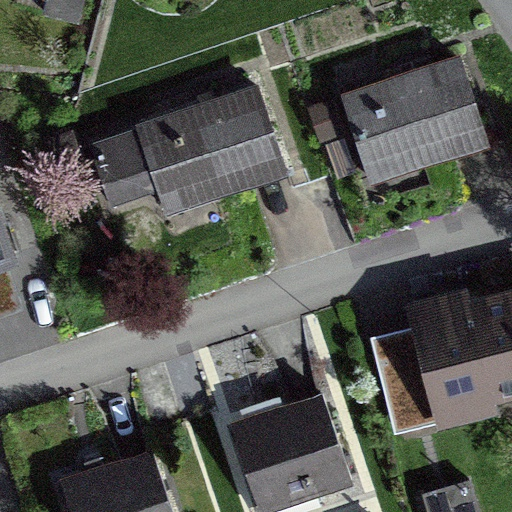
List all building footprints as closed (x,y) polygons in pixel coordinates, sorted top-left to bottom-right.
[(81,18),(85,0),(46,0),(45,9),(81,18)] [(459,48),(340,85),(370,178),(488,140),(459,48)] [(137,122),(90,138),(111,201),(159,185),(168,210),(171,209),(176,225),(224,209),(219,193),(290,169),(258,76),(135,117),(137,122)] [(360,167),(336,93),(307,103),(319,139),(326,137),(338,174),(360,167)] [(0,264),(20,258),(0,197),(0,196),(0,264)] [(468,280),(405,296),(412,325),(373,335),(397,430),(502,404),(499,394),(511,391),(511,279),(471,290),(468,280)] [(242,411),(228,415),(259,511),(353,481),(322,386),(284,398),(281,389),(240,402),(242,411)] [(176,511),(152,441),(60,472),(73,511),(176,511)] [(479,511),(468,476),(423,490),(429,511),(479,511)]
